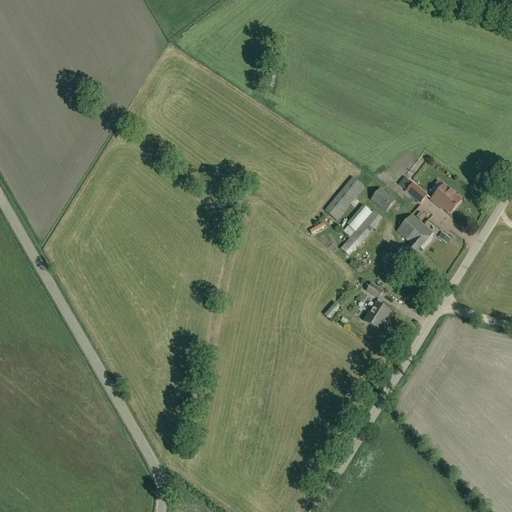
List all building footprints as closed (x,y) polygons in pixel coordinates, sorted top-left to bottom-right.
[(336,221),(364,187),(353,178),(325,212),(336,221)] [(438,182),(430,192),(435,196),(431,200),(439,207),(440,205),(450,214),(461,201),(443,186),(438,182)] [(420,205),(428,196),(413,184),(406,192),(420,205)] [(386,213),(396,202),(380,189),(371,201),(386,213)] [(349,257),(382,219),(373,211),(340,250),(349,257)] [(414,255),(433,235),(412,215),(397,232),(410,244),(407,248),(414,255)] [(325,227),(323,224),(310,232),(312,235),(325,227)] [(378,300),(383,292),(371,284),(366,292),(378,300)] [(328,314),(333,318),(343,307),(338,303),(328,314)] [(379,331),(390,312),(376,303),(365,322),(379,331)]
